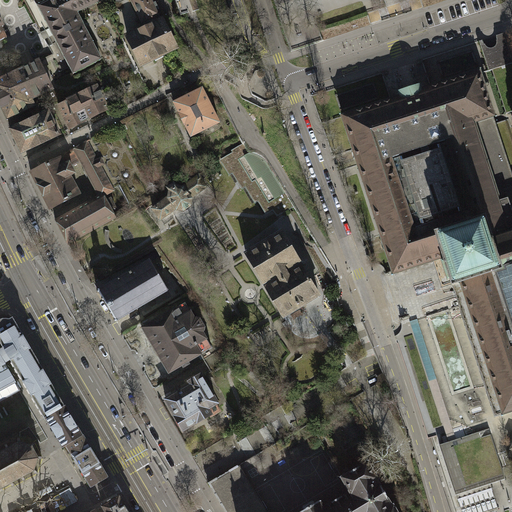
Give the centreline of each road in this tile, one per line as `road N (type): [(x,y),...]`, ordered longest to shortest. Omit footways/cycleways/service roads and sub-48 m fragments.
road 1 (residential): [(288,83),(441,511)]
road 2 (residential): [(206,511),(0,133)]
road 3 (tertiary): [(20,284),(153,511)]
road 4 (tertiary): [(288,83),(511,8)]
